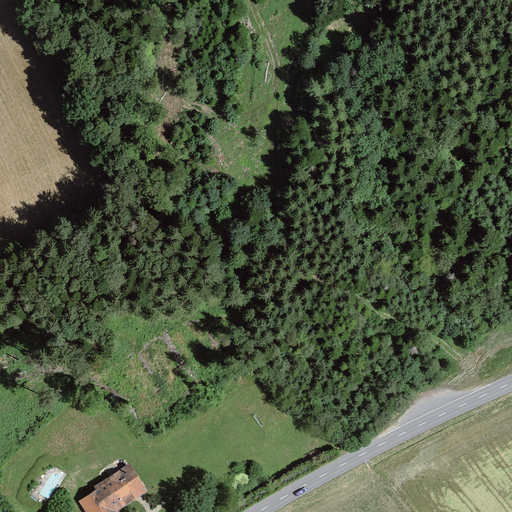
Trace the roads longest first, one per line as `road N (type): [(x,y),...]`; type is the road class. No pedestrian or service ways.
road 1 (track): [(0,265),(75,230),(172,151),(283,99),(398,23),(417,0)]
road 2 (tertiary): [(264,511),(399,435),(511,383)]
